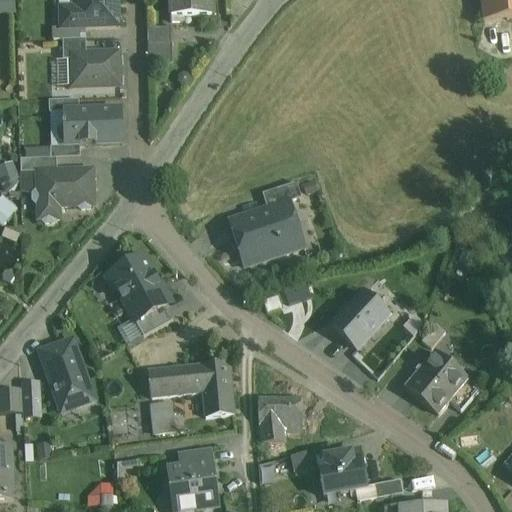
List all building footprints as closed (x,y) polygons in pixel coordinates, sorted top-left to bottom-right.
[(120,30),(119,0),(71,0),(72,5),(59,6),(59,31),(120,30)] [(212,17),(211,0),(171,0),(172,18),(212,17)] [(511,0),(480,0),(483,22),(511,19),(511,0)] [(16,4),(0,4),(0,14),(16,14),(16,4)] [(172,30),(149,30),(149,47),(172,46),(172,30)] [(87,41),(63,42),(64,62),(71,62),(71,56),(87,55),(87,41)] [(173,66),(172,46),(149,47),(149,66),(173,66)] [(87,55),(71,56),(71,62),(72,90),(121,88),(120,54),(87,55)] [(79,101),(49,102),(50,114),(65,114),(80,113),(79,101)] [(80,113),(65,114),(66,148),(81,147),(122,146),(121,112),(80,113)] [(66,148),(51,148),(51,160),(57,160),(81,159),(81,147),(66,148)] [(93,172),(58,173),(57,160),(51,160),(22,161),(22,174),(38,174),(38,192),(34,197),(34,203),(39,207),(39,222),(42,222),(45,225),(54,225),(57,222),(60,221),(60,209),(79,208),(82,211),(89,211),(92,208),(95,208),(93,172)] [(18,180),(13,165),(0,170),(0,177),(4,189),(9,194),(19,185),(16,181),(18,180)] [(297,184),(263,196),(268,210),(286,204),(286,205),(302,200),(297,184)] [(1,198),(0,199),(0,226),(3,229),(17,211),(1,198)] [(268,210),(230,222),(233,231),(246,270),(305,250),(296,223),(292,224),(286,205),(286,204),(268,210)] [(144,259),(109,278),(108,278),(108,284),(111,289),(116,291),(118,292),(132,317),(162,301),(157,292),(159,285),(144,259)] [(365,294),(333,327),(358,351),(389,318),(365,294)] [(446,332),(436,324),(422,341),(432,349),(446,332)] [(74,342),(41,354),(58,401),(73,396),(78,409),(95,402),(74,342)] [(335,361),(372,391),(381,380),(344,350),(335,361)] [(468,382),(436,355),(406,391),(438,418),(450,404),(468,382)] [(231,365),(201,368),(204,395),(206,420),(235,417),(231,365)] [(201,368),(149,372),(151,400),(178,397),(179,400),(180,400),(184,399),(184,397),(204,395),(201,368)] [(468,382),(450,404),(461,413),(479,391),(468,382)] [(0,416),(22,415),(20,389),(0,390),(0,416)] [(301,401),(271,402),(272,424),(272,425),(272,444),(284,444),(286,444),(286,434),(302,434),(301,401)] [(172,406),(152,408),(156,440),(176,437),(172,406)] [(323,449),(291,459),(294,475),(318,470),(317,463),(326,462),(323,449)] [(10,450),(0,450),(0,500),(13,500),(10,450)] [(208,451),(179,456),(181,469),(210,465),(208,451)] [(326,462),(317,463),(318,470),(324,499),(367,491),(361,455),(326,462)] [(262,464),(264,482),(293,478),(291,461),(262,464)] [(181,469),(168,471),(173,511),(204,511),(204,509),(218,507),(215,487),(217,487),(214,465),(181,469)] [(400,483),(375,488),(378,501),(402,496),(400,483)]
